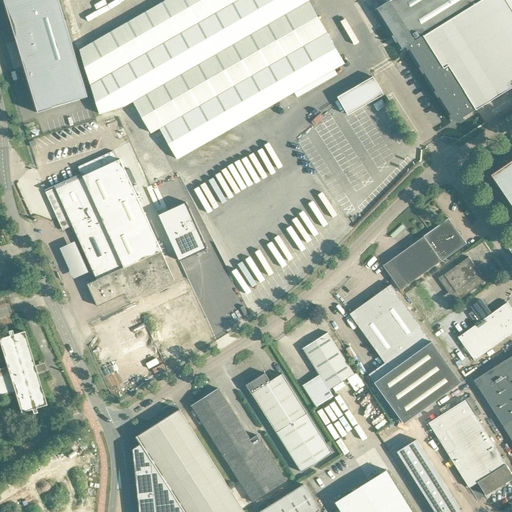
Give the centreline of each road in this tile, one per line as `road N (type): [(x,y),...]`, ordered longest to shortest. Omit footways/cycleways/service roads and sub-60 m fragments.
road 1 (unclassified): [(109,424),(288,312),(448,164)]
road 2 (unclassified): [(109,424),(37,269),(2,165)]
road 3 (unknown): [(379,53),(284,110),(282,131),(301,174),(240,231)]
road 4 (unknown): [(424,126),(362,186),(321,133)]
